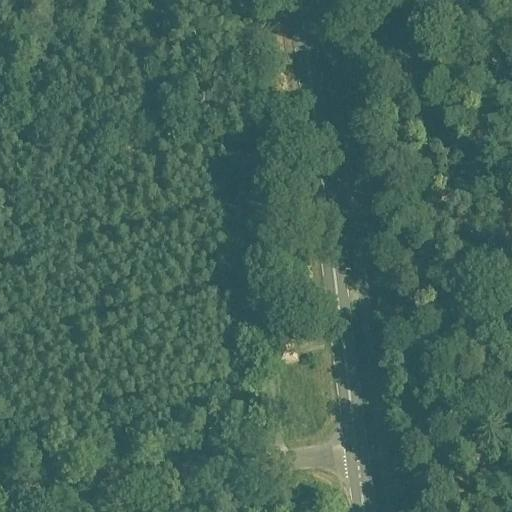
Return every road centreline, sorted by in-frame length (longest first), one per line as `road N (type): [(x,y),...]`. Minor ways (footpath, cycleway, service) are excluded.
road 1 (tertiary): [(355,452),(298,0)]
road 2 (unclassified): [(0,493),(355,452)]
road 3 (track): [(511,277),(363,292)]
